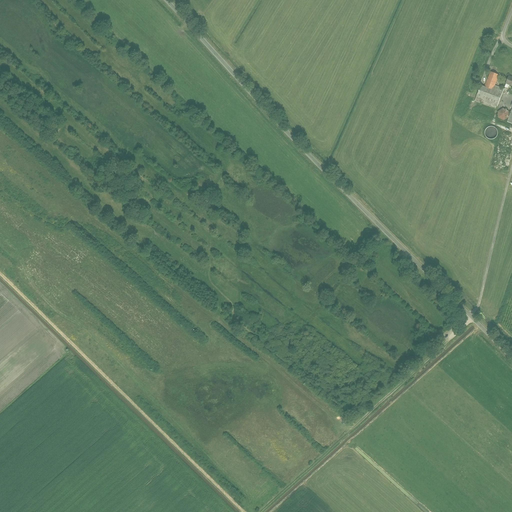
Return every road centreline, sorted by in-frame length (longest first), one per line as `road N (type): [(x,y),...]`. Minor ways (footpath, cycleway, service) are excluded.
road 1 (unclassified): [(511,358),(164,0)]
road 2 (track): [(471,318),(259,511)]
